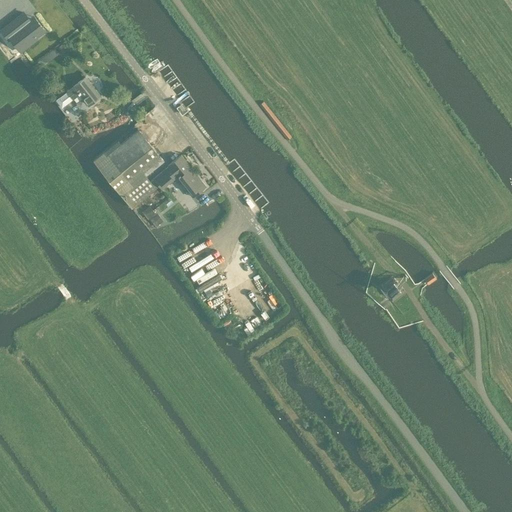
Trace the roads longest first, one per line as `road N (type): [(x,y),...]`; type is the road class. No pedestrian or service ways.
road 1 (tertiary): [(461,511),(83,0)]
road 2 (unclassified): [(511,438),(482,395),(474,319),(443,267),(397,223),(331,201),(176,0)]
